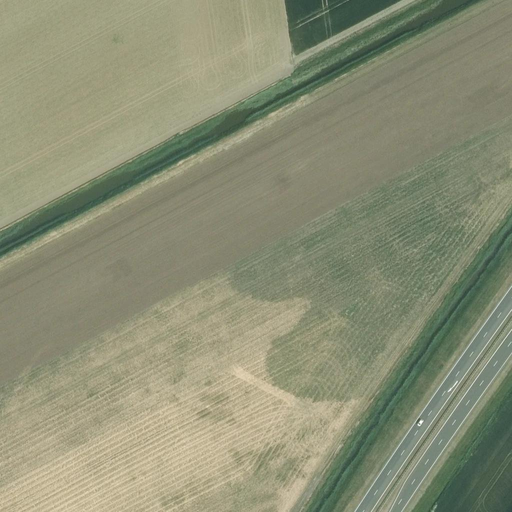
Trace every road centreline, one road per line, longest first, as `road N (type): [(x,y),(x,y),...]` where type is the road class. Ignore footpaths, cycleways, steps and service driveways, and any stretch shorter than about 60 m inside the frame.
road 1 (trunk): [(511,298),(363,511)]
road 2 (trunk): [(394,511),(511,344)]
